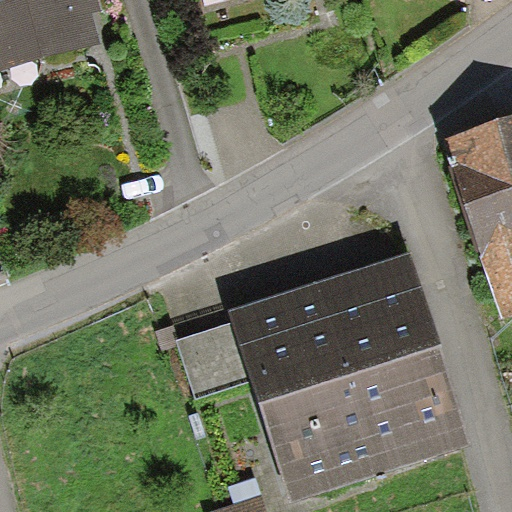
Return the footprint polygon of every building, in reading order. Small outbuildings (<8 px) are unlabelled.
[(87,0),(0,0),(0,73),(101,43),(88,1),(87,0)] [(511,231),(511,188),(498,193),(511,231)] [(409,268),(235,327),(255,385),(297,511),(299,511),(472,454),(409,268)] [(255,385),(235,327),(175,346),(193,404),(255,385)] [(264,511),(261,501),(225,511),(264,511)]
